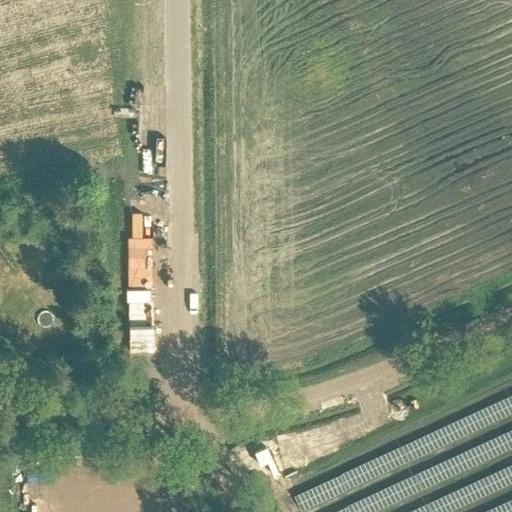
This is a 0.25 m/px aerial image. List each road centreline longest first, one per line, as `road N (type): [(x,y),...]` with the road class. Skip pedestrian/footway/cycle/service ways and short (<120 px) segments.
road 1 (unclassified): [(177,0),(179,413)]
road 2 (unclassified): [(179,413),(307,395),(511,315)]
road 3 (unclassified): [(0,406),(179,413)]
